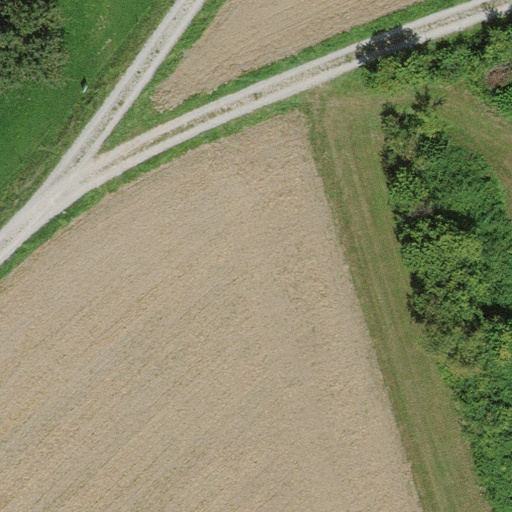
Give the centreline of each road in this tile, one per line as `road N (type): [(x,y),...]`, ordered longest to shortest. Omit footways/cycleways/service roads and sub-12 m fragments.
road 1 (track): [(6,220),(125,140),(511,5)]
road 2 (track): [(170,0),(6,220)]
